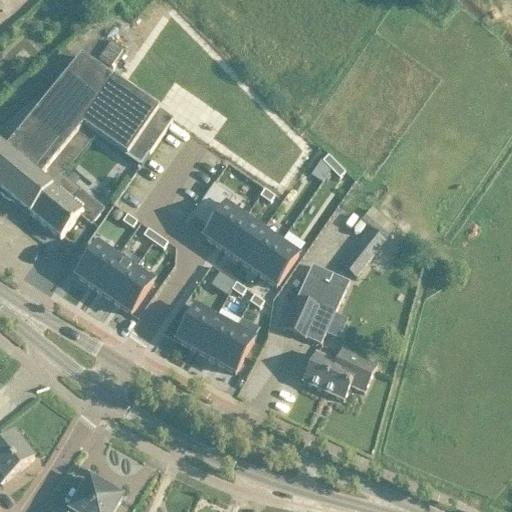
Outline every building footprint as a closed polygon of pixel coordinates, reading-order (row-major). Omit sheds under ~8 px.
[(110,43),(98,60),(111,69),(123,52),(110,43)] [(173,123),(96,69),(83,60),(42,108),(6,152),(0,147),(0,192),(31,218),(53,190),(75,163),(96,137),(140,168),(141,169),(173,123)] [(337,167),(328,158),(323,164),(331,173),(337,167)] [(340,181),(346,176),(337,167),(331,173),(340,181)] [(260,199),(265,193),(255,186),(250,192),(260,199)] [(61,242),(65,237),(77,246),(105,212),(81,192),(70,205),(53,190),(31,218),(61,242)] [(260,199),(270,206),(275,199),(265,193),(260,199)] [(222,254),(244,222),(226,209),(204,241),(222,254)] [(127,218),(123,225),(133,232),(137,225),(127,218)] [(262,234),(244,222),(222,254),(240,266),(262,234)] [(338,267),(357,280),(386,243),(368,229),(338,267)] [(153,246),(158,239),(148,232),(143,239),(153,246)] [(262,234),(240,266),(259,279),(281,247),(262,234)] [(158,239),(153,246),(163,253),(168,246),(158,239)] [(281,247),(259,279),(277,291),(299,259),(281,247)] [(98,249),(76,281),(95,293),(116,261),(98,249)] [(113,306),(135,274),(116,261),(95,293),(113,306)] [(312,268),(283,332),(320,349),(350,285),(312,268)] [(153,286),(135,274),(113,306),(131,318),(153,286)] [(226,279),(222,286),(232,293),(236,286),(226,279)] [(242,300),(246,293),(236,286),(232,293),(242,300)] [(250,305),(260,312),(264,305),(254,298),(250,305)] [(179,342),(177,345),(197,356),(215,322),(196,312),(194,315),(184,310),(167,335),(179,342)] [(235,333),(215,322),(197,356),(216,367),(235,333)] [(235,333),(216,367),(235,377),(254,343),(235,333)] [(303,386),(344,405),(350,390),(365,397),(377,369),(353,358),(342,353),(336,367),(316,358),(303,386)] [(6,484),(34,462),(15,437),(2,446),(0,443),(0,485),(1,487),(6,484)] [(116,511),(123,502),(105,491),(104,487),(97,482),(93,484),(90,482),(71,511),(116,511)]
